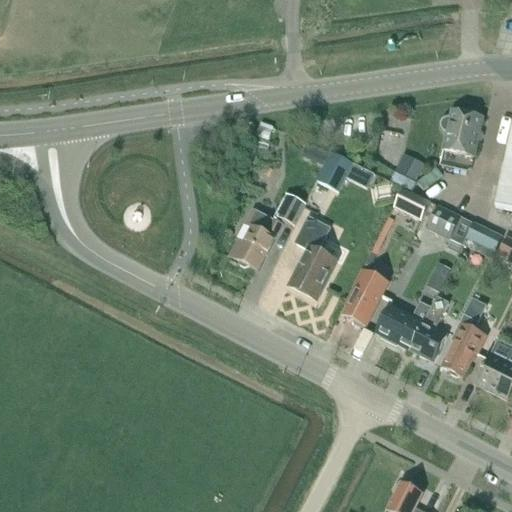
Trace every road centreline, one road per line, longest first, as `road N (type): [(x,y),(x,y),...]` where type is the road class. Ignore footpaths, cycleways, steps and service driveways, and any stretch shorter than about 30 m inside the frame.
road 1 (residential): [(367,397),(166,295)]
road 2 (residential): [(166,295),(89,240),(73,208),(67,130)]
road 3 (tertiary): [(511,70),(324,92)]
road 4 (residential): [(48,194),(70,244),(84,256),(166,295)]
road 5 (residential): [(511,473),(367,397)]
road 6 (tertiary): [(177,114),(324,92)]
road 7 (residential): [(312,511),(367,397)]
